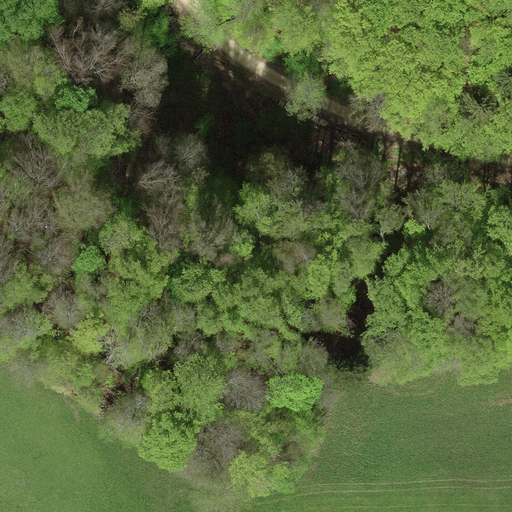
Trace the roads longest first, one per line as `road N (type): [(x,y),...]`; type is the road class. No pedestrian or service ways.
road 1 (unclassified): [(187,0),(244,58),(353,115),(511,159)]
road 2 (track): [(511,91),(462,79),(342,0)]
